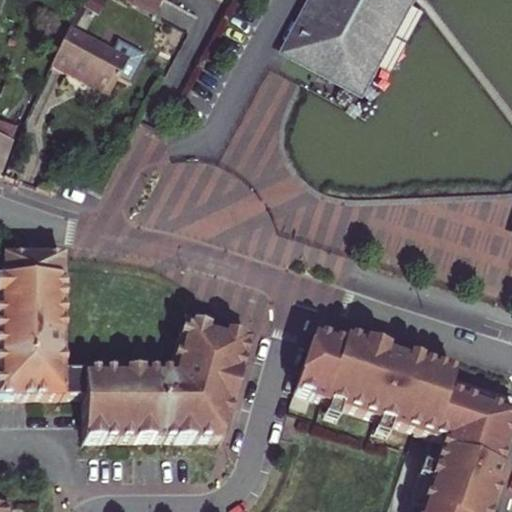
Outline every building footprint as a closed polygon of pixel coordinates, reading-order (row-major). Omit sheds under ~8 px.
[(314,0),(285,55),(351,90),(399,0),(314,0)] [(68,30),(80,36),(89,21),(78,13),(68,30)] [(51,67),(108,97),(127,62),(80,36),(68,30),(51,67)] [(0,125),(0,174),(16,131),(0,125)] [(61,261),(0,260),(0,264),(0,285),(0,284),(0,402),(82,402),(82,445),(221,444),(233,400),(243,365),(238,363),(243,345),(181,327),(168,376),(62,377),(62,359),(59,359),(59,342),(62,342),(61,261)] [(387,355),(343,341),(340,348),(311,338),(292,396),(440,446),(432,471),(421,467),(407,510),(407,511),(490,511),(503,475),(497,472),(500,464),(511,427),(511,419),(446,397),(452,377),(387,355)] [(248,346),(243,345),(238,363),(243,365),(248,346)]
